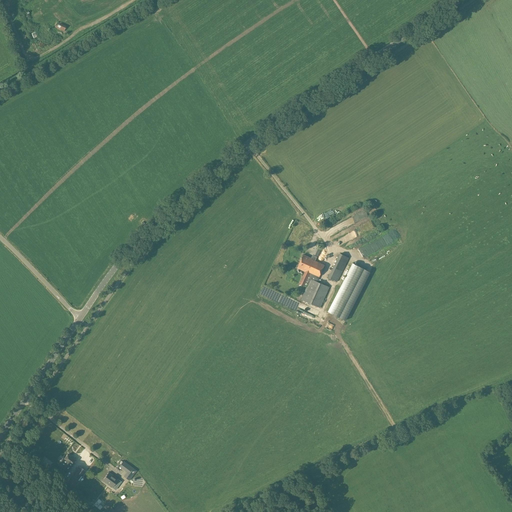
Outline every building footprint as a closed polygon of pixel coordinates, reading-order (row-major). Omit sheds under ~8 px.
[(57,23),(55,27),(64,32),(66,28),(57,23)] [(338,230),(370,219),(368,212),(336,223),(338,230)] [(352,239),(372,230),(369,224),(349,234),(352,239)] [(124,243),(129,239),(127,237),(129,235),(125,230),(120,234),(118,232),(116,234),(124,243)] [(380,241),(372,244),(373,249),(388,244),(386,238),(380,240),(380,241)] [(313,254),(318,256),(321,249),(316,246),(313,254)] [(337,282),(349,258),(340,254),(328,278),(337,282)] [(298,268),(305,272),(300,284),(304,286),(307,287),(301,299),(320,308),(329,287),(317,282),(324,265),(315,261),(317,257),(313,255),(311,258),(304,255),(298,268)] [(370,272),(353,263),(328,311),(346,320),(370,272)] [(73,465),(76,461),(68,454),(65,458),(60,465),(68,471),(73,464),(73,465)] [(76,472),(70,479),(77,484),(82,477),(86,472),(79,467),(76,472)] [(128,472),(125,476),(129,480),(136,471),(132,467),(128,472)] [(112,487),(118,480),(109,473),(103,480),(112,487)]
